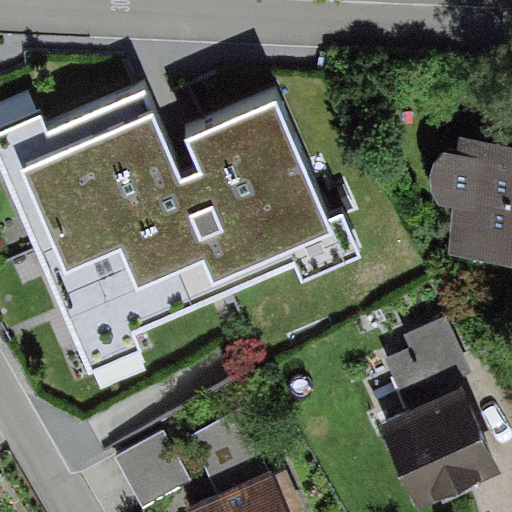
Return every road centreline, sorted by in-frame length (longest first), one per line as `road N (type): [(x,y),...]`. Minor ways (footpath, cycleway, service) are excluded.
road 1 (residential): [(511,28),(0,8)]
road 2 (residential): [(72,511),(0,387)]
